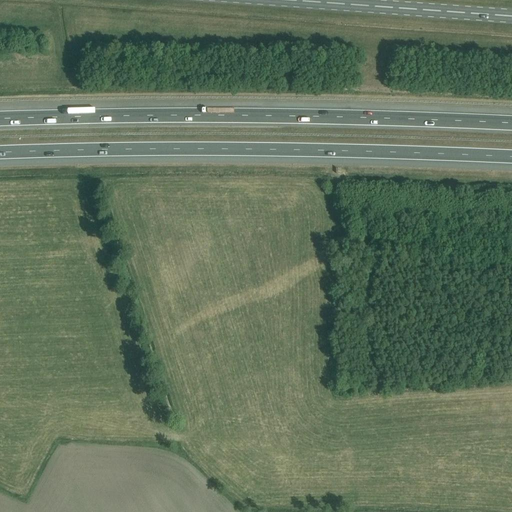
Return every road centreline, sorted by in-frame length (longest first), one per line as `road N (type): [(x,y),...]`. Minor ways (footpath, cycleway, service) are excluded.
road 1 (motorway): [(0,153),(511,158)]
road 2 (motorway): [(511,123),(0,119)]
road 3 (secondary): [(511,14),(313,0)]
